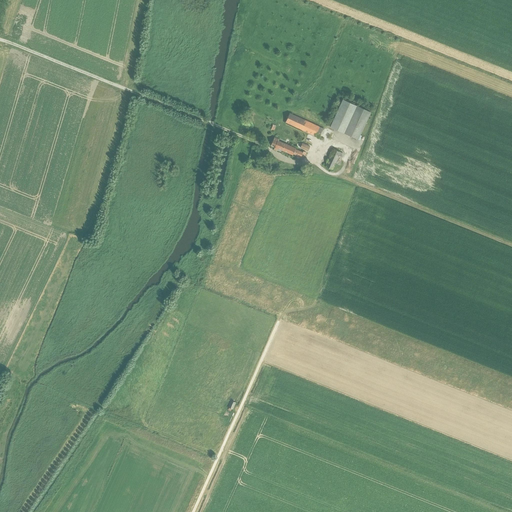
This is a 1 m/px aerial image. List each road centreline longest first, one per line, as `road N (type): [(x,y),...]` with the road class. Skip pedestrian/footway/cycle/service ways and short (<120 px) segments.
road 1 (track): [(0,39),(272,151)]
road 2 (unclassified): [(193,511),(278,321)]
road 3 (track): [(511,244),(337,174)]
